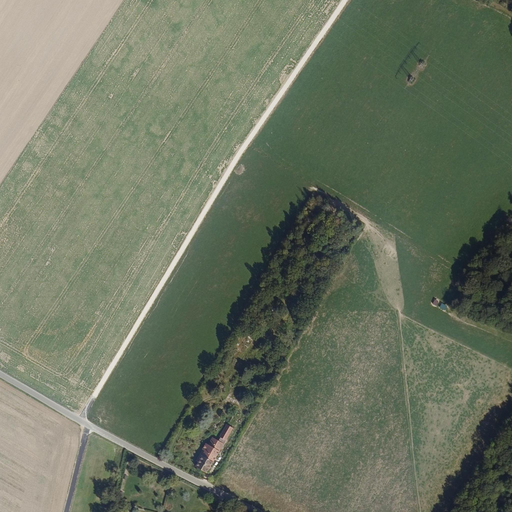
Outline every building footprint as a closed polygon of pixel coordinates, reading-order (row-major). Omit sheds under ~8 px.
[(248,348),(252,341),(247,337),(242,344),(248,348)] [(217,445),(221,447),(227,437),(223,435),(217,445)] [(194,470),(198,473),(216,444),(211,441),(206,449),(204,448),(200,454),(203,455),(196,467),(194,470)] [(198,473),(204,477),(221,447),(217,445),(216,444),(198,473)] [(194,465),(196,467),(203,455),(200,454),(194,465)] [(210,477),(215,480),(220,472),(215,469),(210,477)]
